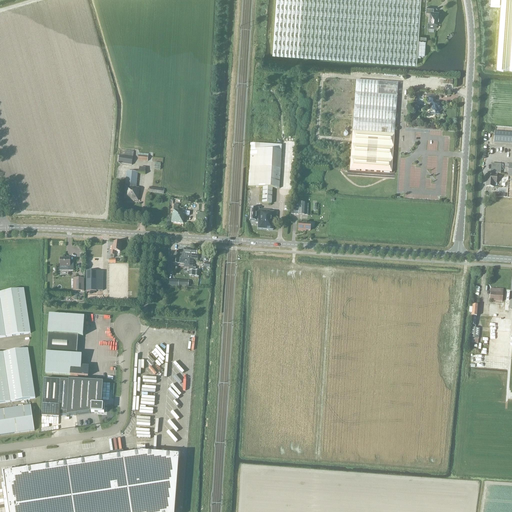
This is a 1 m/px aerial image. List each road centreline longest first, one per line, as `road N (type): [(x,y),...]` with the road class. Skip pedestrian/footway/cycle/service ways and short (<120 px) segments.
road 1 (tertiary): [(457,256),(5,227)]
road 2 (unclassified): [(457,256),(468,0)]
road 3 (unclassified): [(0,449),(114,429),(123,415),(128,331)]
